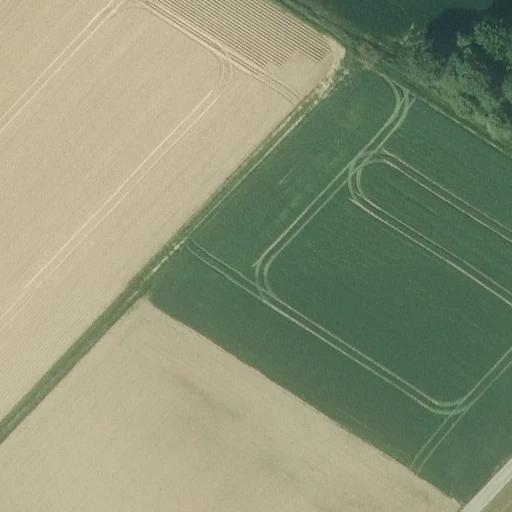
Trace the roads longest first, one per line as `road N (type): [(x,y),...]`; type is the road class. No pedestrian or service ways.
road 1 (track): [(0,425),(356,49)]
road 2 (track): [(511,152),(279,0)]
